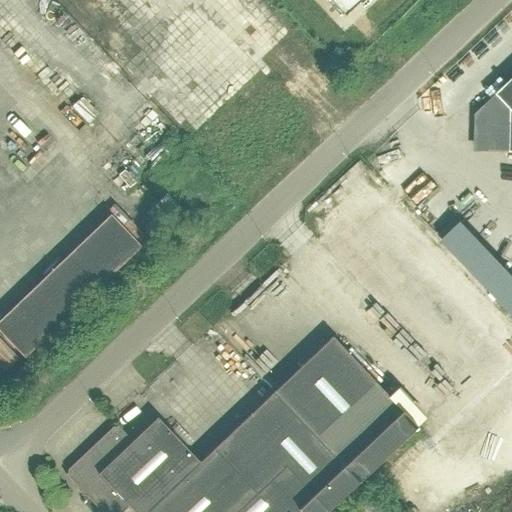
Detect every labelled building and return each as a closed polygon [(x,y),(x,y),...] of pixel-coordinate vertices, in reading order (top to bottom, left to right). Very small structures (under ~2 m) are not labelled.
[(329,0),(345,15),(360,0),(329,0)] [(337,59),(344,66),(345,67),(356,56),(349,48),(337,59)] [(511,79),(497,94),(511,109),(510,152),(511,152),(511,79)] [(0,174),(0,175),(17,160),(10,152),(0,160),(0,174)] [(158,185),(138,204),(149,215),(169,196),(158,185)] [(117,208),(124,202),(109,186),(103,192),(117,208)] [(0,332),(24,358),(140,247),(110,215),(0,319),(0,332)] [(131,511),(327,511),(358,483),(416,427),(332,338),(199,464),(157,419),(132,442),(117,427),(116,428),(113,427),(68,470),(68,473),(65,475),(99,511),(121,511),(127,507),(131,511)]
